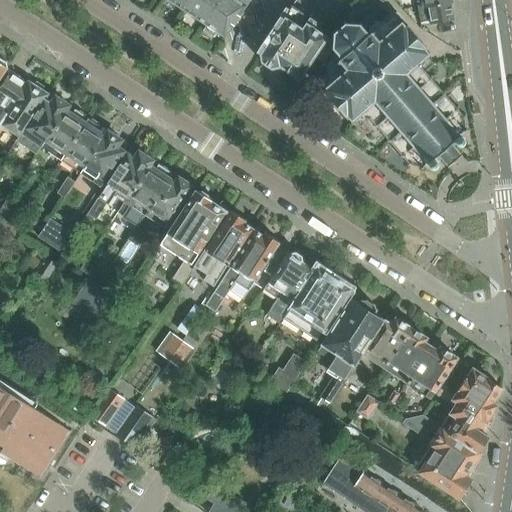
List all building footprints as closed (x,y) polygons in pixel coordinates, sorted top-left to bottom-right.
[(185,8),(185,9),(190,0),(167,0),(174,4),(177,3),(178,4),(185,8)] [(190,0),(185,9),(186,9),(187,13),(194,17),(198,17),(199,17),(198,18),(205,22),(206,22),(220,0),(190,0)] [(220,0),(206,22),(207,23),(207,26),(214,31),(218,30),(219,31),(226,35),(227,35),(250,0),(220,0)] [(415,0),(420,23),(430,21),(431,24),(453,19),(450,2),(451,2),(450,0),(415,0)] [(292,5),(260,54),(261,62),(271,69),(280,67),(299,80),(314,55),(330,30),(318,22),(292,5)] [(330,30),(314,55),(327,63),(327,70),(325,70),(325,72),(327,72),(332,79),(325,86),(322,86),(322,88),(324,89),(327,92),(326,93),(345,116),(347,114),(349,117),(349,119),(352,120),(352,118),(353,117),(359,124),(359,126),(362,127),(362,126),(370,119),(373,123),(372,125),(374,127),(376,126),(387,138),(385,140),(387,142),(389,141),(400,153),(398,155),(401,158),(403,156),(408,162),(407,163),(407,164),(409,164),(420,165),(422,166),(423,165),(423,164),(426,161),(430,166),(434,166),(437,163),(437,160),(438,159),(437,158),(439,156),(448,166),(448,165),(450,167),(463,156),(461,154),(461,153),(453,144),(455,142),(456,143),(459,142),(463,139),(463,135),(460,131),(462,128),(467,128),(467,126),(465,126),(463,114),(464,114),(464,111),(460,112),(455,106),(457,104),(455,103),(453,104),(442,91),(444,89),(443,88),(444,86),(445,87),(450,84),(449,83),(450,82),(449,81),(451,79),(450,78),(448,79),(445,75),(446,74),(445,72),(443,73),(439,69),(441,68),(440,66),(438,67),(432,60),(429,60),(424,53),(425,52),(427,52),(427,50),(425,50),(422,47),(424,45),(396,11),(383,21),(375,20),(370,25),(368,33),(361,24),(345,21),(343,23),(337,18),(329,25),(321,20),(318,22),(330,30)] [(21,134),(45,96),(48,92),(46,91),(44,87),(35,81),(32,81),(30,79),(26,84),(9,73),(0,86),(0,126),(1,126),(19,137),(21,134)] [(21,135),(41,148),(65,110),(68,105),(66,104),(66,101),(59,97),(56,97),(54,96),(51,101),(45,96),(21,134),(21,135)] [(41,148),(61,161),(88,118),(86,117),(85,115),(79,110),(76,110),(74,109),(71,113),(65,110),(41,148)] [(61,161),(80,173),(108,131),(107,130),(103,135),(98,131),(101,127),(99,126),(98,123),(91,118),(88,118),(61,161)] [(108,131),(80,173),(101,187),(125,150),(117,145),(121,140),(119,139),(118,137),(111,132),(108,131)] [(116,212),(117,213),(149,165),(152,160),(150,158),(147,155),(143,152),(141,152),(137,150),(133,155),(128,152),(84,218),(91,223),(104,202),(107,204),(113,195),(123,201),(116,212)] [(144,215),(169,178),(172,173),(170,172),(169,169),(163,165),(160,165),(157,164),(154,168),(149,165),(117,213),(124,218),(128,211),(140,218),(142,214),(144,215)] [(169,178),(144,215),(164,229),(192,187),(189,185),(189,182),(183,178),(180,179),(178,177),(175,182),(169,178)] [(226,211),(210,201),(207,194),(201,191),(195,191),(194,191),(165,234),(161,232),(155,241),(178,256),(176,260),(181,263),(166,287),(175,293),(191,269),(188,267),(226,211)] [(203,280),(213,287),(214,287),(217,281),(251,228),(244,223),(246,221),(231,210),(205,250),(194,265),(207,274),(207,275),(203,280)] [(5,221),(0,229),(15,239),(20,231),(5,221)] [(135,245),(145,229),(137,224),(127,240),(135,245)] [(65,240),(45,227),(39,237),(59,250),(65,240)] [(255,230),(217,287),(205,305),(214,311),(215,312),(229,291),(242,299),(253,282),(263,289),(271,276),(273,277),(288,253),(278,246),(280,243),(264,232),(262,234),(255,230)] [(268,310),(283,319),(317,267),(315,266),(313,269),(303,263),(301,256),(296,253),(289,254),(288,253),(273,277),(271,276),(262,289),(280,301),(275,303),(274,302),(268,310)] [(45,256),(35,271),(46,279),(57,265),(45,256)] [(110,277),(84,262),(80,269),(83,271),(78,280),(93,289),(92,291),(95,292),(100,284),(104,286),(110,277)] [(350,288),(317,267),(283,319),(299,330),(316,341),(350,288)] [(330,381),(320,396),(328,402),(329,400),(344,378),(361,354),(383,321),(374,315),(377,311),(374,305),(365,299),(359,300),(356,304),(350,299),(317,351),(332,361),(328,367),(338,374),(333,383),(330,381)] [(391,324),(384,319),(383,321),(361,354),(383,369),(411,328),(395,318),(391,324)] [(426,338),(411,328),(383,369),(406,383),(431,347),(424,342),(426,338)] [(182,341),(173,334),(161,350),(171,357),(182,341)] [(180,364),(192,348),(182,341),(171,357),(180,364)] [(457,357),(439,347),(437,351),(431,347),(406,383),(429,398),(457,357)] [(304,363),(292,356),(282,372),(286,375),(282,382),(289,386),(304,363)] [(449,386),(443,382),(438,389),(486,421),(497,405),(493,403),(502,388),(488,379),(472,368),(453,394),(447,389),(449,386)] [(0,451),(42,478),(71,432),(0,385),(0,451)] [(105,425),(123,399),(110,389),(91,416),(105,425)] [(440,426),(478,452),(488,436),(484,433),(490,424),(486,421),(438,389),(435,395),(452,407),(447,414),(448,414),(440,426)] [(367,394),(360,405),(370,411),(377,401),(367,394)] [(136,405),(115,435),(116,435),(118,433),(132,444),(130,446),(131,447),(136,440),(157,420),(156,419),(154,421),(136,408),(137,406),(136,405)] [(422,415),(404,419),(401,423),(421,435),(424,430),(428,432),(431,428),(435,431),(426,445),(429,447),(415,468),(456,495),(461,494),(468,483),(467,478),(464,476),(469,468),(472,470),(480,458),(477,456),(479,453),(478,452),(440,426),(422,415)] [(419,511),(421,510),(363,471),(362,473),(360,476),(349,469),(335,490),(368,511),(419,511)]
